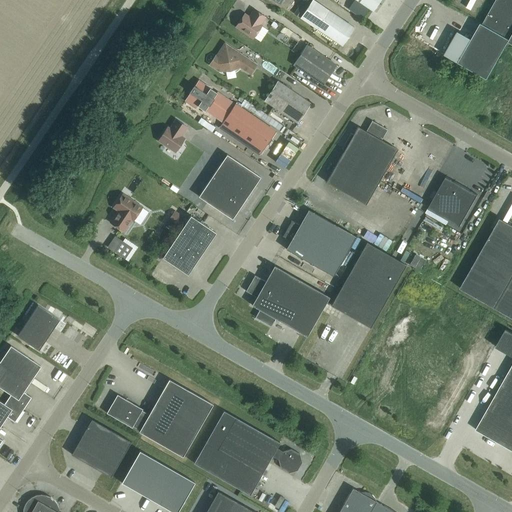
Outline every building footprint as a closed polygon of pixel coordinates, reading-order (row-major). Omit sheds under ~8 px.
[(311,0),(300,17),(317,28),(342,46),(355,27),(313,0),(311,0)] [(380,0),(356,0),(373,11),(380,0)] [(480,23),(458,62),(487,79),(508,41),(511,43),(511,0),(495,0),(482,24),(480,23)] [(244,14),(236,26),(253,38),(262,25),(260,24),(265,16),(254,9),(250,15),(251,16),(250,18),(244,14)] [(417,21),(409,33),(418,40),(427,29),(417,21)] [(450,57),(464,33),(449,24),(435,48),(450,57)] [(250,73),(256,65),(225,44),(216,56),(210,64),(220,71),(222,67),(226,70),(234,68),(237,64),(250,73)] [(293,64),(323,85),(337,65),(307,44),(293,64)] [(264,101),(297,123),(311,103),(278,80),(264,101)] [(205,110),(223,122),(234,105),(216,93),(217,92),(210,88),(209,89),(198,81),(187,98),(198,105),(197,106),(205,111),(205,110)] [(234,104),(234,105),(223,122),(220,126),(260,153),(274,131),(234,104)] [(441,118),(444,113),(429,107),(427,112),(441,118)] [(158,140),(175,151),(184,138),(181,136),(187,127),(176,120),(170,128),(167,127),(158,140)] [(326,182),(366,204),(397,149),(381,140),(387,129),(372,120),(366,131),(358,126),(353,134),(351,133),(342,149),(344,150),(326,182)] [(198,196),(232,219),(261,177),(227,154),(198,196)] [(445,176),(428,206),(461,226),(478,195),(445,176)] [(119,210),(111,222),(124,231),(132,219),(133,220),(142,207),(122,194),(114,207),(119,210)] [(479,211),(484,202),(478,199),(473,208),(479,211)] [(166,207),(163,216),(173,219),(176,210),(166,207)] [(286,248),(333,276),(356,236),(308,209),(299,225),(291,220),(282,236),(290,240),(286,248)] [(210,241),(216,232),(190,215),(162,257),(188,274),(210,241)] [(511,224),(500,218),(460,288),(511,317),(511,224)] [(370,328),(406,264),(366,242),(331,305),(370,328)] [(265,281),(255,275),(246,291),(256,297),(252,305),(260,309),(255,317),(271,326),(275,318),(307,336),(329,297),(274,265),(265,281)] [(17,335),(39,350),(60,319),(38,305),(17,335)] [(438,319),(404,378),(438,397),(433,405),(450,415),(488,348),(438,319)] [(58,332),(75,343),(81,334),(64,323),(58,332)] [(495,346),(511,356),(511,331),(505,328),(495,346)] [(315,362),(323,352),(311,344),(304,354),(315,362)] [(0,360),(0,362),(30,383),(41,366),(11,345),(0,360)] [(57,352),(53,361),(61,364),(65,356),(57,352)] [(7,399),(23,409),(31,397),(23,392),(30,383),(0,362),(0,387),(11,394),(7,399)] [(511,372),(509,371),(501,383),(511,389),(511,372)] [(169,379),(151,410),(124,395),(112,416),(183,457),(213,404),(169,379)] [(508,403),(511,405),(511,389),(501,383),(494,396),(508,403)] [(511,422),(511,405),(508,403),(494,396),(487,408),(501,416),(511,422)] [(23,409),(7,399),(4,404),(0,400),(0,425),(1,426),(7,416),(15,422),(23,409)] [(501,416),(487,408),(475,430),(489,437),(501,416)] [(283,451),(277,448),(280,442),(223,409),(193,462),(250,495),(272,456),(278,459),(281,468),(289,472),(297,470),(302,462),(299,453),(291,449),(283,451)] [(489,437),(501,444),(511,424),(511,422),(501,416),(489,437)] [(92,419),(76,446),(79,458),(111,476),(131,441),(92,419)] [(511,424),(501,444),(511,450),(511,424)] [(140,450),(121,482),(173,511),(178,511),(195,482),(140,450)] [(353,487),(338,511),(395,511),(376,501),(375,497),(372,494),(368,492),(365,492),(361,492),(353,487)] [(205,511),(255,511),(218,490),(205,511)] [(59,511),(59,508),(57,503),(54,499),(50,496),(46,495),(41,494),(36,495),(32,497),(28,500),(25,504),(23,508),(22,511),(59,511)]
